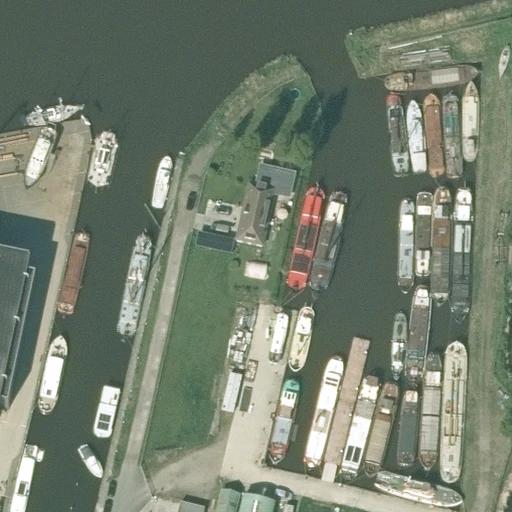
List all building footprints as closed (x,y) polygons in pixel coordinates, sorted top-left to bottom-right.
[(271,163),(274,152),(257,148),(254,159),(271,163)] [(276,193),(280,174),(269,172),(269,175),(252,171),(236,242),(261,248),(273,193),(276,193)] [(0,411),(1,408),(8,410),(36,281),(28,279),(30,268),(29,267),(29,266),(0,259),(0,411)] [(220,491),(215,511),(235,511),(239,496),(220,491)] [(244,498),(240,511),(272,511),(275,505),(244,498)]
